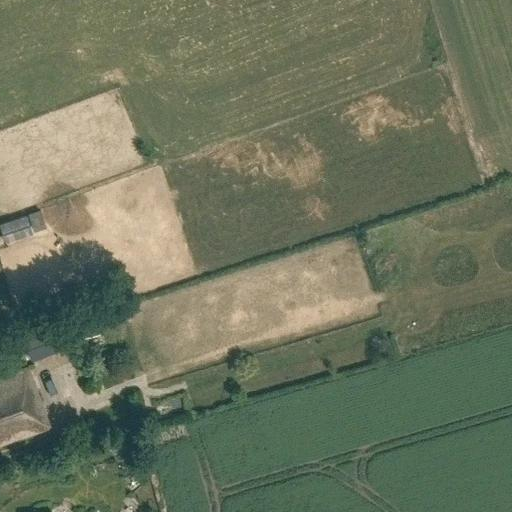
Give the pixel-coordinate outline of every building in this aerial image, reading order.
[(28,213),(33,232),(45,228),(39,210),(28,213)] [(25,215),(0,223),(0,230),(4,242),(31,234),(25,215)] [(99,334),(94,312),(78,315),(83,337),(99,334)] [(60,351),(50,354),(61,391),(71,388),(60,351)] [(0,376),(0,443),(48,426),(27,367),(0,376)] [(111,453),(127,448),(124,438),(109,443),(111,453)]
